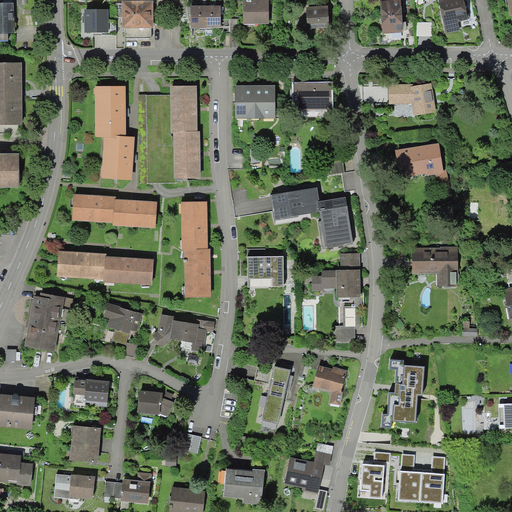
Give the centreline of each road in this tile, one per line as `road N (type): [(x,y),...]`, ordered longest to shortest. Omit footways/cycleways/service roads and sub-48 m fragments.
road 1 (residential): [(352,57),(380,293),(334,506)]
road 2 (residential): [(126,363),(214,398),(231,291),(219,56)]
road 3 (secondary): [(0,306),(47,182),(55,58)]
road 4 (residential): [(55,58),(219,56)]
road 5 (residential): [(352,57),(497,58)]
road 6 (residential): [(219,56),(352,57)]
road 7 (residential): [(0,376),(126,363)]
